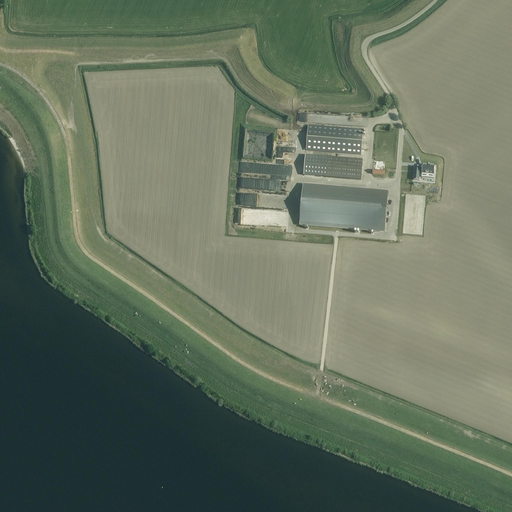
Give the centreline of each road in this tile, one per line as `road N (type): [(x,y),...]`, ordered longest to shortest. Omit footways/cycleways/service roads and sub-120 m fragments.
road 1 (track): [(511,474),(246,365),(84,252),(69,182)]
road 2 (unclassified): [(391,103),(365,43),(435,0)]
road 3 (unclassified): [(69,182),(58,120),(39,91),(0,63)]
